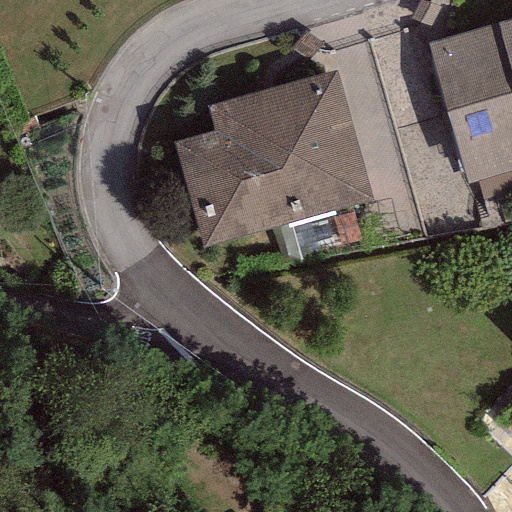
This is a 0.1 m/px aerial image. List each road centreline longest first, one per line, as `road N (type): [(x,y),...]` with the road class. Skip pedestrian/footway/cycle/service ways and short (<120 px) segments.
road 1 (residential): [(298,0),(146,41),(68,161),(92,270),(186,367)]
road 2 (residential): [(186,367),(383,511)]
road 3 (residential): [(186,367),(0,342)]
